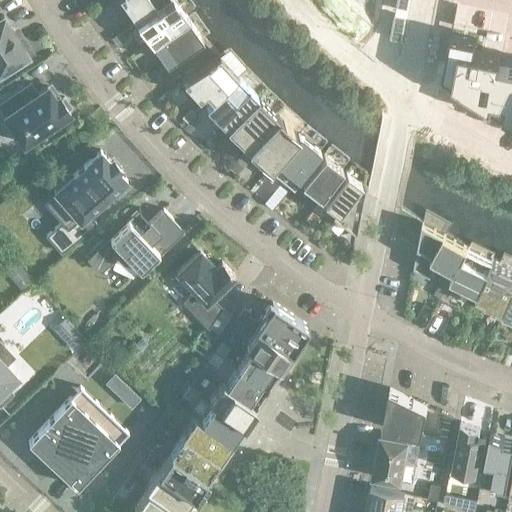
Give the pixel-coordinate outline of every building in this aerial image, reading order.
[(120,0),(134,19),(161,0),(120,0)] [(151,42),(187,16),(174,0),(161,0),(134,19),(151,42)] [(352,0),(363,10),(368,15),(371,0),(352,0)] [(0,71),(31,52),(22,38),(18,40),(2,15),(0,16),(0,71)] [(201,37),(187,16),(151,42),(165,61),(201,37)] [(450,34),(442,73),(449,78),(457,83),(469,92),(474,95),(480,98),(485,102),(490,105),(495,108),(501,111),(506,114),(511,117),(511,64),(499,62),(500,56),(474,51),(476,39),(450,34)] [(204,90),(210,97),(210,98),(211,99),(237,75),(218,54),(182,79),(197,97),(204,90)] [(205,105),(225,126),(256,95),(237,75),(211,99),(205,105)] [(30,82),(6,98),(14,109),(4,115),(9,123),(5,126),(14,139),(18,136),(23,144),(69,112),(67,109),(70,107),(63,97),(60,99),(58,96),(55,98),(47,86),(37,93),(30,82)] [(247,146),(277,114),(256,95),(225,126),(247,146)] [(269,166),(297,133),(277,114),(247,146),(269,166)] [(188,122),(182,127),(188,133),(193,128),(188,122)] [(319,151),(297,133),(269,166),(291,185),(319,151)] [(100,150),(72,176),(69,173),(55,186),(58,189),(54,192),(56,194),(45,204),(62,222),(51,232),(68,251),(99,225),(89,214),(127,180),(100,150)] [(247,160),(241,154),(238,157),(244,163),(247,160)] [(323,154),(300,182),(320,197),(341,168),(323,154)] [(252,194),(261,174),(240,165),(231,185),(252,194)] [(360,182),(345,171),(323,201),(334,209),(331,213),(355,231),(364,185),(359,182),(360,182)] [(270,193),(263,202),(270,209),(278,200),(270,193)] [(127,218),(87,257),(101,272),(122,251),(139,268),(157,251),(159,254),(183,231),(162,209),(139,231),(127,218)] [(446,266),(438,281),(446,285),(467,246),(422,221),(413,267),(430,276),(438,261),(446,266)] [(493,259),(467,246),(446,285),(451,288),(455,280),(477,291),(473,298),(474,299),(476,296),(493,259)] [(194,290),(182,301),(207,327),(221,307),(211,296),(234,274),(221,260),(215,266),(199,249),(176,271),(194,290)] [(511,289),(511,267),(493,259),(476,296),(484,300),(484,301),(503,310),(511,289)] [(21,267),(10,276),(20,288),(31,279),(21,267)] [(511,315),(511,289),(503,310),(503,312),(511,315)] [(257,328),(290,351),(308,326),(271,301),(268,299),(263,306),(266,308),(254,326),(257,328)] [(73,328),(63,338),(74,350),(84,340),(73,328)] [(290,351),(257,328),(245,346),(249,348),(278,369),(290,351)] [(227,351),(226,347),(220,343),(215,351),(223,356),(227,351)] [(7,352),(0,344),(0,403),(11,393),(5,387),(17,376),(0,358),(7,352)] [(278,369),(249,348),(236,366),(266,387),(278,369)] [(214,364),(218,364),(222,358),(214,352),(208,361),(214,364)] [(254,404),(266,387),(236,366),(224,384),(254,404)] [(220,381),(208,399),(213,402),(242,422),(254,404),(224,384),(220,381)] [(130,387),(121,396),(130,405),(139,396),(130,387)] [(427,406),(389,388),(382,427),(421,434),(427,406)] [(28,441),(75,486),(117,441),(70,396),(28,441)] [(213,402),(201,420),(230,440),(242,422),(213,402)] [(201,420),(193,415),(181,433),(218,458),(230,440),(201,420)] [(448,440),(452,419),(444,417),(440,438),(448,440)] [(479,429),(460,422),(451,469),(478,475),(485,438),(478,437),(479,429)] [(218,458),(181,433),(169,451),(205,476),(218,458)] [(504,438),(489,433),(480,481),(491,483),(490,484),(495,485),(495,484),(506,486),(511,453),(511,442),(504,441),(504,438)] [(408,441),(380,435),(377,453),(376,453),(376,454),(377,454),(376,458),(375,458),(376,458),(372,476),(400,482),(408,441)] [(169,451),(157,469),(193,494),(205,476),(169,451)] [(193,494),(157,469),(145,487),(181,511),(193,494)] [(440,485),(431,483),(428,497),(437,499),(440,485)] [(370,486),(365,511),(400,511),(404,493),(370,486)] [(133,505),(140,510),(143,511),(180,511),(181,511),(145,487),(133,505)] [(115,493),(110,500),(121,507),(126,500),(115,493)] [(445,494),(443,502),(451,506),(453,495),(445,494)]
